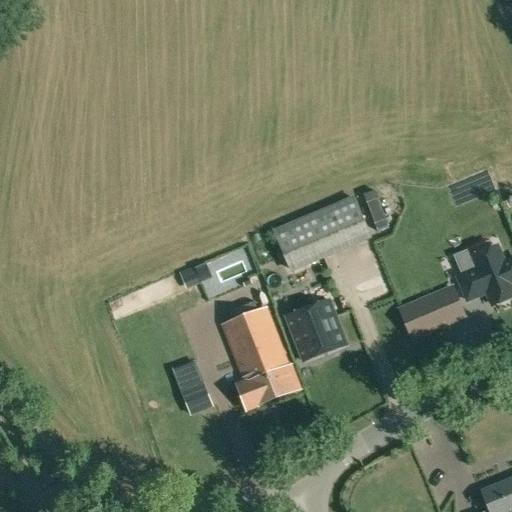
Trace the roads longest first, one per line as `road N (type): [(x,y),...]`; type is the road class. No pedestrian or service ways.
road 1 (residential): [(300,511),(320,479),(367,442),(511,373)]
road 2 (unknown): [(118,511),(0,377)]
